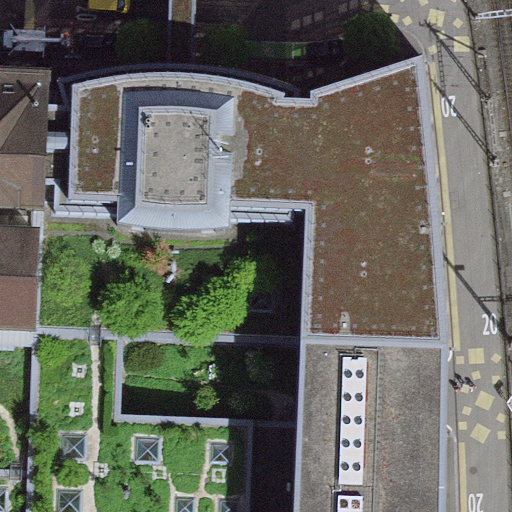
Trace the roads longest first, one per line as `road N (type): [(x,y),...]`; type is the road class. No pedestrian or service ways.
road 1 (residential): [(445,0),(482,288),(493,511)]
road 2 (residential): [(0,12),(276,16),(403,0)]
